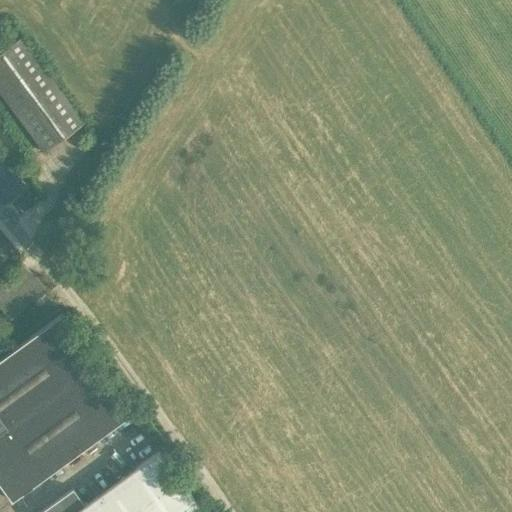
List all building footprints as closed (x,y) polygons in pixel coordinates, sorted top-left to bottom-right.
[(0,92),(44,152),(84,123),(21,37),(0,52),(0,92)] [(0,200),(3,204),(23,188),(0,158),(0,200)] [(17,197),(25,226),(46,221),(40,201),(30,203),(27,194),(17,197)] [(0,307),(11,318),(45,285),(20,260),(0,280),(0,307)] [(0,482),(12,499),(131,412),(59,313),(0,356),(0,482)] [(195,511),(193,508),(199,503),(159,449),(83,504),(72,511),(195,511)] [(72,488),(60,496),(38,511),(72,511),(83,504),(72,488)]
